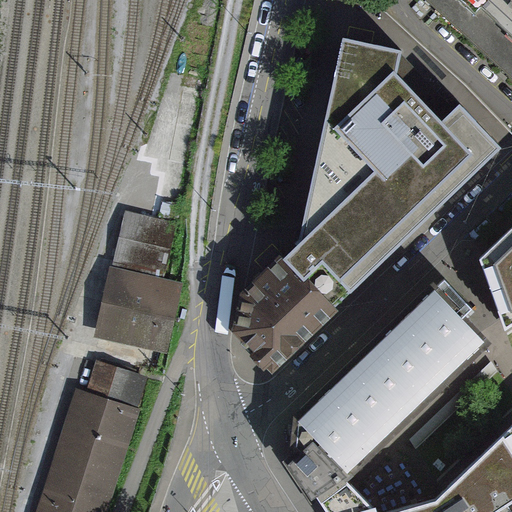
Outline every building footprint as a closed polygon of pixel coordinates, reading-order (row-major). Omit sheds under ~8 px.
[(511,0),(432,0),(486,48),(511,70),(511,0)] [(408,41),(345,29),(306,232),(359,285),(505,139),(465,95),(450,109),(429,86),(405,60),(408,41)] [(511,210),(441,278),(487,328),(511,302),(511,210)] [(317,328),(359,285),(306,232),(290,245),(266,265),(243,284),(235,320),(278,367),(317,328)] [(109,335),(160,347),(174,287),(110,273),(96,332),(109,335)] [(298,413),(289,426),(284,457),(314,506),(356,478),(346,463),(471,338),(426,294),(298,413)] [(101,364),(143,378),(149,369),(158,370),(160,347),(109,335),(101,364)] [(101,364),(96,363),(86,392),(133,407),(143,378),(101,364)] [(86,392),(46,511),(89,511),(113,439),(122,442),(133,407),(86,392)] [(511,419),(470,455),(452,471),(400,511),(376,511),(356,478),(314,506),(318,511),(486,511),(511,493),(511,419)] [(511,511),(511,493),(486,511),(511,511)]
